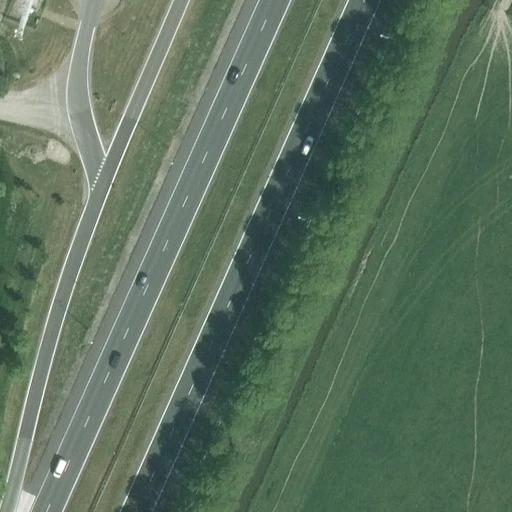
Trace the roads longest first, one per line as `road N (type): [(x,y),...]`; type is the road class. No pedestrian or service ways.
road 1 (motorway): [(279,0),(48,511)]
road 2 (motorway): [(134,511),(362,0)]
road 3 (motorway): [(101,178),(0,494)]
